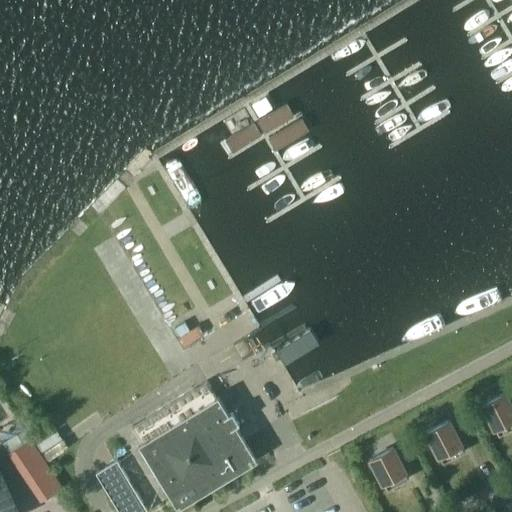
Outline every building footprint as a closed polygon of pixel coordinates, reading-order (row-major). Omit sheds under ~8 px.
[(232,297),(211,309),(216,317),(236,305),(232,297)] [(180,505),(255,460),(207,381),(132,427),(180,505)] [(500,437),(511,431),(511,407),(506,395),(484,406),(500,437)] [(466,453),(449,422),(428,433),(444,464),(466,453)] [(25,429),(19,434),(24,442),(31,437),(25,429)] [(19,434),(17,431),(2,441),(9,452),(24,442),(19,434)] [(38,434),(15,449),(49,499),(72,484),(38,434)] [(409,480),(393,449),(372,460),(388,491),(409,480)] [(122,511),(146,511),(150,510),(118,459),(98,471),(122,511)] [(16,505),(1,471),(0,471),(0,511),(11,511),(11,510),(13,506),(16,505)]
